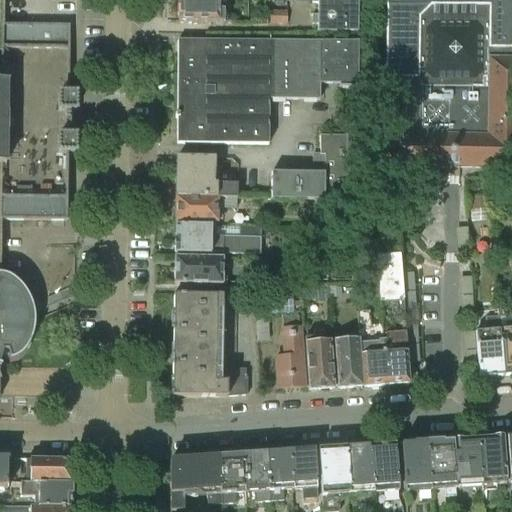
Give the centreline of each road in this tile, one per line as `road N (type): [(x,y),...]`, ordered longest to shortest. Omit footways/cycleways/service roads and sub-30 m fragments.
road 1 (residential): [(116,433),(118,0)]
road 2 (residential): [(116,433),(511,408)]
